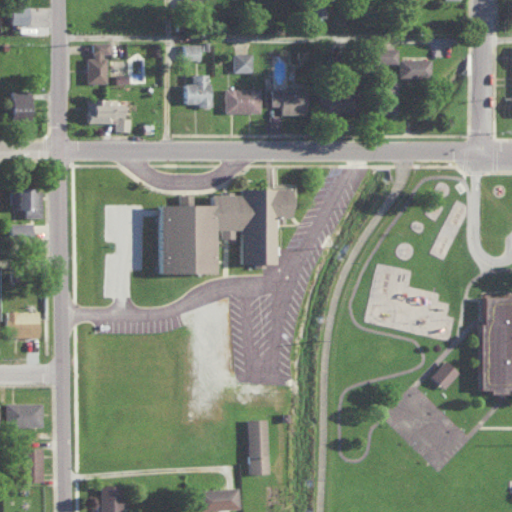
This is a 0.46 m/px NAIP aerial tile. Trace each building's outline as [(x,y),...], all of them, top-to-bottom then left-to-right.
[(6,0),(7,23),(25,23),(25,5),(18,5),(17,0),(6,0)] [(310,16),(323,15),(323,0),(310,1),(310,16)] [(83,81),(103,82),(103,54),(106,54),(107,40),(88,40),(88,56),(83,56),(83,81)] [(197,58),(197,42),(180,43),(180,59),(197,58)] [(393,47),(365,47),(365,62),(393,62),(393,47)] [(249,70),(248,52),(230,52),(230,71),(249,70)] [(395,75),(427,76),(428,58),(396,57),(395,75)] [(181,82),(181,102),(194,102),(194,106),(207,105),(206,72),(189,73),(189,81),(181,82)] [(392,79),(370,79),(371,112),(393,112),(392,79)] [(221,111),(257,111),(257,87),(221,87),(221,111)] [(303,87),(267,87),(267,105),(277,104),(277,112),(303,112),(303,87)] [(350,111),(349,87),(316,88),(316,112),(350,111)] [(28,117),(27,88),(8,89),(8,118),(28,117)] [(84,121),(111,122),(111,130),(126,130),(127,117),(118,117),(118,99),(84,98),(84,121)] [(155,270),(211,269),(210,227),(217,227),(217,236),(235,235),(236,260),(272,260),(271,214),(287,213),(287,185),(237,185),(237,190),(207,190),(207,200),(189,201),(189,192),(174,192),(174,200),(154,201),(155,270)] [(38,187),(7,186),(6,204),(21,204),(21,214),(37,214),(38,187)] [(6,221),(6,233),(28,234),(28,221),(6,221)] [(511,291),(480,292),(480,320),(476,320),(476,389),(505,389),(505,387),(511,386),(511,291)] [(3,309),(3,335),(35,334),(35,308),(3,309)] [(441,386),(456,370),(442,358),(427,374),(441,386)] [(1,400),(39,400),(39,426),(1,426),(1,400)] [(242,416),(244,471),(265,471),(264,415),(242,416)] [(15,444),(37,444),(37,481),(15,481),(15,444)] [(95,511),(95,484),(119,483),(120,511),(95,511)] [(195,488),(232,484),(235,506),(197,511),(195,488)]
